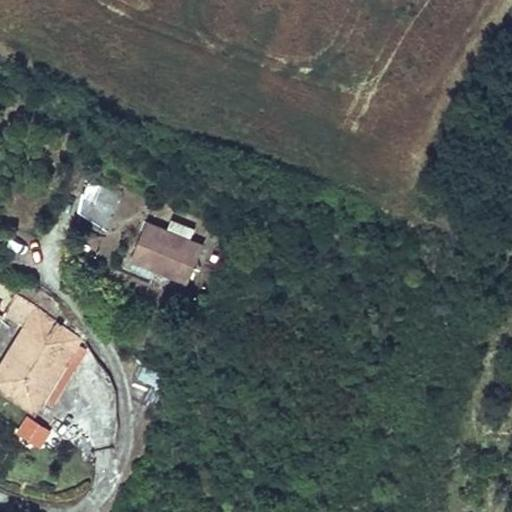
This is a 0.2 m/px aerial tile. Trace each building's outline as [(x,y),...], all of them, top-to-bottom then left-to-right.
[(109,227),(122,191),(87,179),(75,215),(109,227)] [(146,223),(132,257),(189,281),(203,247),(190,241),(195,229),(171,220),(167,231),(146,223)] [(27,326),(0,368),(0,385),(36,408),(49,388),(40,382),(71,333),(38,309),(14,294),(3,311),(27,326)] [(71,333),(40,382),(49,388),(80,339),(71,333)] [(134,382),(133,397),(153,408),(171,377),(145,362),(134,382)] [(41,449),(52,430),(26,415),(15,434),(41,449)]
